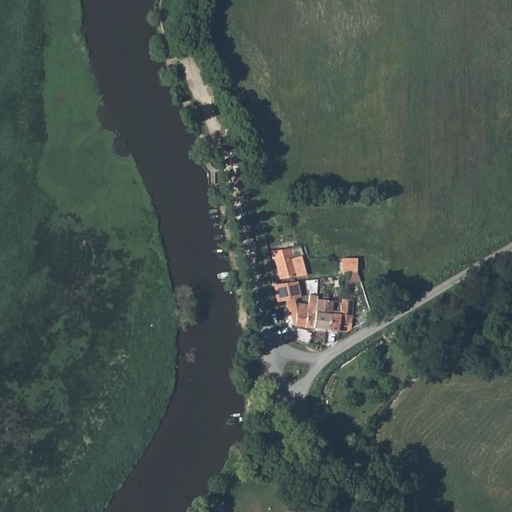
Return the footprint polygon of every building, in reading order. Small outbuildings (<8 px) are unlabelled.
[(301,247),(290,249),(273,251),(280,280),(307,275),(302,257),(304,256),(301,247)] [(342,280),(347,280),(349,284),(358,284),(361,282),(357,272),(357,258),(342,259),(343,273),(343,276),(342,280)] [(346,333),(351,330),(354,300),(341,299),(341,315),(332,315),(334,302),(317,300),(318,296),(310,295),(308,305),(296,303),(295,302),(300,302),(297,282),(273,285),(276,305),(286,303),(288,309),(292,325),(313,328),(338,332),(346,333)] [(296,341),(309,345),(312,333),(299,329),(296,341)] [(361,499),(369,493),(356,477),(348,485),(361,499)]
